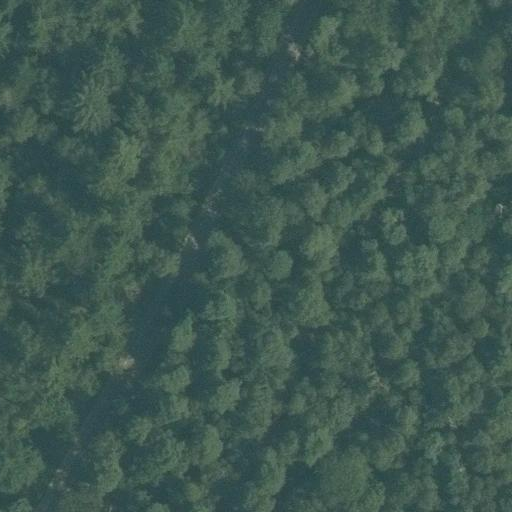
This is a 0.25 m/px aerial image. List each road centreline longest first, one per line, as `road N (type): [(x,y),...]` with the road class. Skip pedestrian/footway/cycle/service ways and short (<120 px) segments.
road 1 (tertiary): [(49,511),(201,238),(311,0)]
road 2 (track): [(376,222),(215,511)]
road 3 (track): [(466,0),(376,222)]
